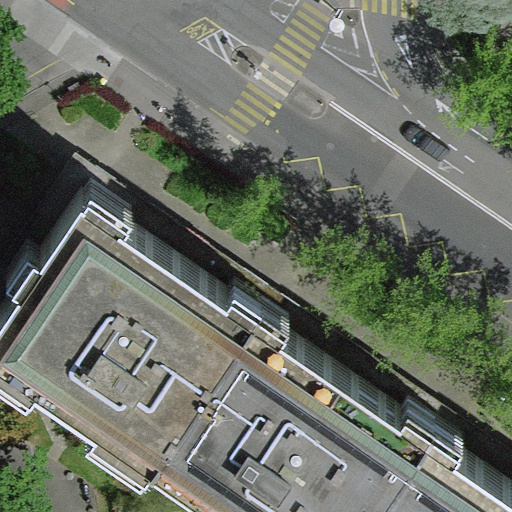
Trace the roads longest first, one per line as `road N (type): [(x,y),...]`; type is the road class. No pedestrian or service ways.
road 1 (secondary): [(440,186),(164,0)]
road 2 (tertiary): [(440,186),(393,0)]
road 3 (residential): [(161,0),(0,80)]
